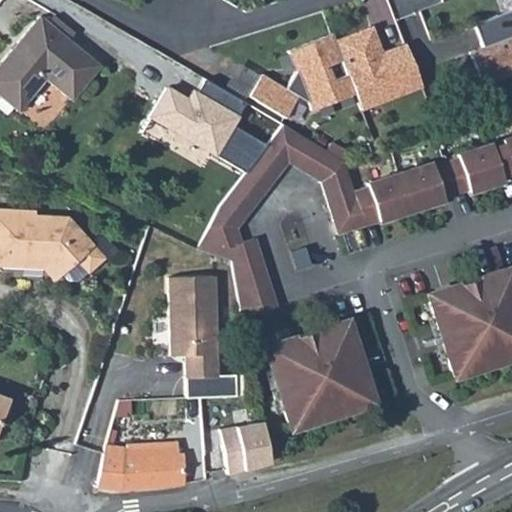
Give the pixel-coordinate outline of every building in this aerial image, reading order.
[(511,8),(472,24),(481,47),(469,52),(481,85),(511,72),(511,8)] [(0,98),(17,112),(43,80),(69,100),(97,67),(66,41),(71,34),(51,18),(45,25),(36,18),(0,62),(0,98)] [(371,26),(333,41),(341,61),(347,75),(354,94),(369,88),(376,105),(421,87),(404,44),(381,53),(380,51),(376,53),(373,48),(378,46),(371,26)] [(247,97),(284,118),(296,97),(307,102),(310,111),(354,94),(347,75),(333,81),(327,66),(341,61),(333,41),(331,35),(287,52),(295,72),(284,90),(259,75),(247,97)] [(174,98),(189,72),(161,57),(146,83),(174,98)] [(164,116),(174,98),(146,83),(140,79),(130,97),(164,116)] [(240,313),(274,307),(253,237),(239,242),(234,228),(286,161),(319,181),(335,234),(340,232),(358,227),(366,224),(365,220),(379,216),(380,219),(444,199),(442,196),(470,187),(471,190),(503,180),(502,177),(511,173),(511,138),(508,139),(509,144),(495,149),(494,144),(463,154),(464,159),(434,169),(432,164),(369,184),(371,189),(353,195),(342,160),(281,126),(254,159),(239,179),(219,205),(197,249),(230,261),(240,313)] [(33,213),(0,211),(0,260),(1,247),(13,248),(12,260),(46,262),(58,277),(75,262),(79,258),(74,252),(86,242),(66,219),(33,217),(33,213)] [(358,227),(340,232),(346,252),(364,246),(358,227)] [(79,258),(75,262),(86,275),(103,260),(86,242),(74,252),(79,258)] [(1,247),(0,260),(0,268),(41,271),(52,283),(58,277),(46,262),(12,260),(13,248),(1,247)] [(425,294),(451,376),(511,356),(511,284),(507,268),(425,294)] [(186,355),(187,397),(198,397),(237,396),(236,374),(218,375),(215,275),(168,277),(171,356),(186,355)] [(293,427),(370,403),(344,320),(270,344),(283,385),(274,387),(286,427),(288,426),(287,425),(292,423),(293,427)] [(257,419),(216,428),(225,473),(266,461),(257,419)] [(110,491),(119,491),(137,490),(167,488),(184,485),(183,454),(151,456),(126,457),(102,454),(96,489),(110,491)]
